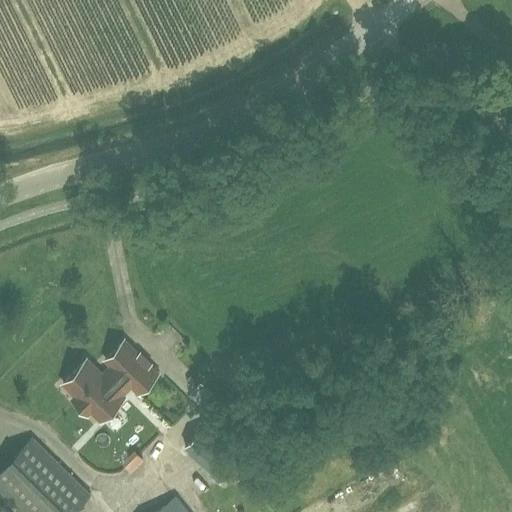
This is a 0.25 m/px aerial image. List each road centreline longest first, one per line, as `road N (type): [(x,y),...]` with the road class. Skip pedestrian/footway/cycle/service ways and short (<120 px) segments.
road 1 (tertiary): [(0,197),(223,126),(415,0)]
road 2 (track): [(380,24),(511,138)]
